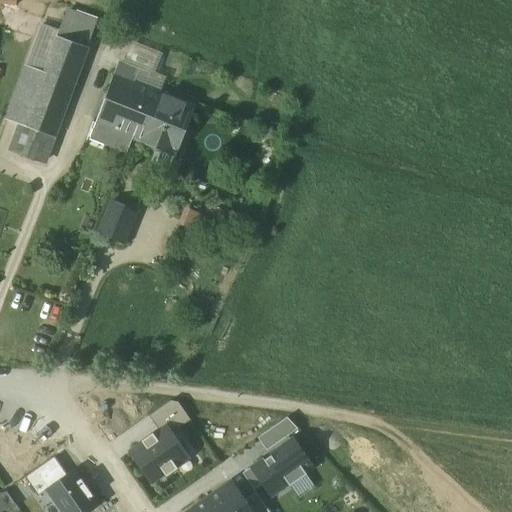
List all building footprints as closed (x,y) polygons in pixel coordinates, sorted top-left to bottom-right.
[(96,24),(65,13),(57,37),(87,48),(96,24)] [(44,72),(24,127),(54,138),(87,48),(57,37),(44,72)] [(44,72),(27,66),(7,121),(24,127),(44,72)] [(129,69),(122,66),(118,75),(126,78),(129,69)] [(126,78),(118,75),(93,138),(125,151),(131,137),(173,154),(193,106),(126,78)] [(54,138),(24,127),(16,149),(45,160),(54,138)] [(136,213),(111,203),(100,233),(124,242),(136,213)] [(149,417),(160,432),(166,428),(170,434),(190,420),(178,402),(170,402),(149,417)] [(286,419),(258,439),(266,451),(297,430),(286,419)] [(130,453),(151,482),(163,474),(165,478),(178,469),(175,465),(187,457),(170,434),(166,428),(160,432),(154,436),(152,433),(140,442),(142,444),(130,453)] [(263,484),(271,495),(287,484),(289,487),(306,475),(304,472),(311,468),(292,441),(253,468),(263,484)] [(45,490),(67,475),(54,458),(25,478),(38,496),(45,491),(45,490)] [(263,484),(253,468),(243,475),(253,490),(263,484)] [(90,511),(99,506),(74,470),(67,475),(45,490),(45,491),(59,511),(90,511)] [(250,511),(243,501),(230,484),(206,500),(214,511),(250,511)] [(6,492),(0,494),(0,511),(2,511),(17,507),(6,492)] [(268,511),(255,493),(243,501),(250,511),(268,511)] [(214,511),(206,500),(189,511),(214,511)]
